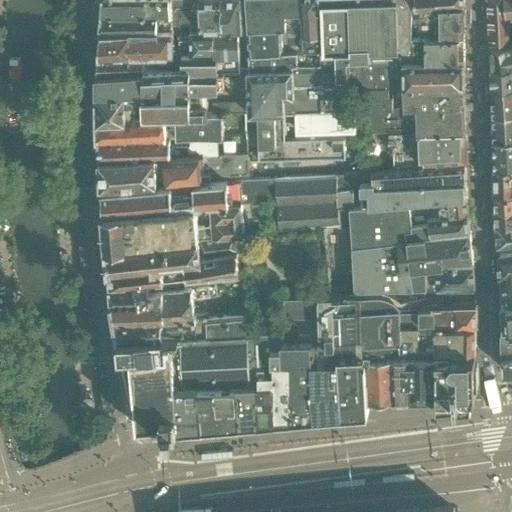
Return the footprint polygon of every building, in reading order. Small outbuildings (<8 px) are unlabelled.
[(98,55),(146,54),(160,53),(175,53),(217,50),(215,29),(207,29),(202,30),(200,0),(194,0),(195,18),(190,18),(190,23),(191,40),(178,40),(178,45),(174,45),(173,28),(172,28),(100,32),(100,31),(70,29),(69,57),(98,55)] [(70,0),(70,17),(102,16),(172,13),(172,23),(190,23),(190,18),(195,18),(194,0),(70,0)] [(207,29),(215,29),(223,29),(220,0),(200,0),(202,30),(207,29)] [(220,0),(223,29),(239,29),(243,29),(240,0),(220,0)] [(245,0),(247,22),(247,28),(301,26),(300,0),(245,0)] [(355,127),(354,86),(350,86),(350,58),(425,57),(425,35),(414,36),(413,5),(412,0),(318,0),(319,62),(303,63),(302,49),(249,51),(250,66),(248,66),(249,112),(257,111),(284,111),(296,110),(297,129),(355,127)] [(300,0),(301,26),(302,49),(303,63),(319,62),(318,0),(300,0)] [(490,47),(490,50),(511,47),(511,42),(510,43),(510,40),(507,17),(504,0),(488,0),(490,46),(489,46),(489,47),(490,47)] [(414,36),(425,35),(464,34),(464,20),(466,18),(466,10),(464,8),(464,6),(438,6),(415,7),(415,5),(413,5),(414,36)] [(70,17),(70,29),(100,31),(100,32),(172,28),(172,23),(172,13),(102,16),(70,17)] [(247,28),(249,51),(302,49),(301,26),(247,28)] [(217,50),(218,66),(240,66),(239,29),(223,29),(215,29),(217,50)] [(425,57),(465,56),(465,48),(464,48),(464,35),(464,34),(425,35),(425,57)] [(511,47),(490,50),(492,67),(511,64),(511,47)] [(98,71),(98,89),(191,90),(207,90),(218,90),(218,66),(217,50),(175,53),(175,68),(98,71)] [(69,57),(69,69),(98,68),(98,70),(98,71),(175,68),(175,53),(160,53),(160,60),(146,61),(146,54),(98,55),(69,57)] [(389,85),(404,84),(464,82),(465,56),(425,57),(350,58),(350,86),(354,86),(370,86),(389,85)] [(492,87),(511,85),(511,64),(492,67),(492,87)] [(69,69),(68,118),(98,117),(98,116),(98,89),(98,71),(98,70),(98,68),(69,69)] [(404,104),(397,106),(465,102),(464,82),(404,84),(404,104)] [(370,86),(371,108),(390,108),(389,85),(370,86)] [(493,113),(494,140),(511,135),(511,85),(492,87),(493,113)] [(98,89),(98,116),(126,116),(126,119),(149,118),(149,114),(208,112),(208,100),(192,101),(191,90),(98,89)] [(368,132),(389,131),(466,128),(465,102),(397,106),(393,107),(390,108),(371,108),(368,108),(368,132)] [(257,111),(259,159),(346,156),(345,136),(285,138),(284,111),(257,111)] [(68,128),(68,138),(99,138),(99,139),(171,136),(190,136),(207,135),(217,134),(224,134),(223,112),(208,112),(149,114),(149,118),(126,119),(126,116),(98,116),(98,117),(68,118),(68,128)] [(388,146),(395,146),(464,143),(464,141),(466,141),(466,128),(389,131),(388,146)] [(68,140),(70,159),(100,157),(207,154),(217,154),(217,134),(207,135),(190,136),(190,145),(171,145),(171,136),(99,139),(99,138),(68,138),(68,140)] [(494,167),(495,167),(511,164),(511,135),(494,140),(494,167)] [(464,143),(395,146),(394,163),(441,160),(464,159),(464,143)] [(207,154),(100,157),(70,159),(73,189),(102,187),(101,185),(102,185),(207,176),(211,176),(221,175),(236,174),(250,174),(249,152),(248,152),(247,153),(221,154),(220,154),(217,154),(207,154)] [(394,168),(374,169),(376,187),(466,179),(465,162),(463,162),(463,163),(423,166),(394,168)] [(495,193),(495,194),(511,191),(511,164),(495,167),(495,176),(492,178),(493,187),(495,188),(495,194),(495,193)] [(376,187),(374,169),(373,169),(338,173),(308,174),(290,175),(276,176),(277,199),(279,228),(323,224),(323,227),(324,226),(324,227),(349,225),(348,204),(353,204),(426,198),(467,194),(466,183),(466,179),(376,187)] [(276,176),(235,179),(237,202),(241,202),(277,199),(276,176)] [(73,189),(76,212),(104,209),(104,211),(203,205),(211,204),(237,202),(235,179),(172,183),(103,188),(102,188),(102,187),(73,189)] [(496,207),(511,205),(511,191),(495,194),(496,207)] [(468,211),(467,194),(426,198),(427,212),(443,202),(452,204),(453,213),(468,211)] [(348,204),(349,225),(351,225),(354,258),(355,288),(389,287),(414,286),(427,286),(428,286),(427,262),(473,261),(470,229),(429,232),(427,212),(426,198),(353,204),(348,204)] [(76,212),(79,243),(106,240),(107,243),(198,234),(198,238),(235,235),(244,234),(241,202),(237,202),(211,204),(212,213),(203,213),(203,205),(104,211),(104,209),(76,212)] [(469,216),(468,211),(453,213),(452,204),(443,202),(427,212),(429,232),(470,229),(470,224),(469,224),(468,216),(469,216)] [(511,205),(496,207),(497,221),(511,219),(511,205)] [(511,219),(497,221),(497,222),(496,222),(498,243),(511,240),(511,219)] [(79,243),(84,289),(111,286),(111,285),(150,281),(185,278),(207,275),(211,274),(211,275),(220,274),(221,280),(240,277),(236,242),(235,235),(198,238),(198,234),(107,243),(106,240),(79,243)] [(500,284),(501,300),(511,298),(511,249),(499,252),(499,265),(500,284)] [(427,262),(428,286),(437,285),(437,286),(474,285),(473,261),(427,262)] [(84,289),(86,305),(113,302),(113,301),(112,302),(112,300),(140,297),(140,289),(165,286),(186,285),(185,278),(150,281),(111,285),(111,286),(84,289)] [(86,305),(92,339),(119,335),(212,331),(211,315),(204,316),(204,314),(196,314),(194,297),(207,295),(217,294),(216,281),(207,283),(193,284),(186,285),(165,286),(140,289),(140,297),(112,300),(112,302),(113,301),(113,302),(86,305)] [(320,291),(320,293),(322,322),(322,329),(329,328),(331,346),(336,353),(341,353),(344,409),(369,407),(369,406),(368,354),(371,354),(371,349),(382,349),(384,349),(387,348),(389,347),(392,346),(394,344),(396,342),(398,340),(399,338),(400,338),(399,323),(399,303),(396,303),(396,302),(393,301),(391,299),(388,298),(386,297),(383,296),(380,295),(377,295),(340,297),(340,293),(333,293),(333,290),(320,291)] [(271,342),(272,355),(290,355),(294,414),(316,411),(314,355),(319,354),(318,322),(322,322),(320,293),(314,294),(314,295),(282,295),(283,314),(312,314),(312,330),(299,330),(299,336),(282,336),(282,342),(271,342)] [(503,323),(503,326),(511,325),(511,298),(501,300),(503,323)] [(425,303),(399,303),(399,323),(476,321),(476,302),(431,303),(425,303)] [(106,425),(138,419),(138,421),(139,421),(140,428),(164,426),(179,425),(179,424),(180,424),(177,380),(200,378),(238,376),(256,374),(256,378),(262,378),(262,356),(261,329),(248,330),(247,313),(211,315),(212,331),(119,335),(92,339),(96,363),(99,385),(106,425)] [(475,348),(476,321),(399,323),(400,338),(400,349),(475,348)] [(322,329),(322,322),(318,322),(319,354),(314,355),(316,411),(344,409),(341,353),(336,353),(331,346),(329,328),(322,329)] [(437,353),(437,395),(437,399),(437,401),(476,397),(475,352),(437,353)] [(392,353),(392,354),(393,396),(410,396),(410,395),(437,395),(437,353),(409,353),(392,353)] [(368,354),(369,406),(393,405),(393,396),(392,354),(371,354),(368,354)] [(294,416),(294,414),(290,355),(272,355),(262,356),(262,378),(275,377),(277,415),(278,418),(294,416)] [(260,417),(256,378),(256,374),(238,376),(242,418),(260,417)] [(242,418),(238,376),(200,378),(204,422),(241,419),(241,418),(242,418)] [(275,377),(262,378),(256,378),(260,417),(277,415),(275,377)] [(204,422),(200,378),(177,380),(180,424),(204,422)] [(0,430),(11,428),(10,425),(5,408),(0,385),(0,430)] [(0,445),(15,442),(11,428),(0,430),(0,453),(1,453),(0,448),(0,445)] [(0,453),(0,473),(21,468),(15,442),(0,445),(0,448),(1,453),(0,453)]
